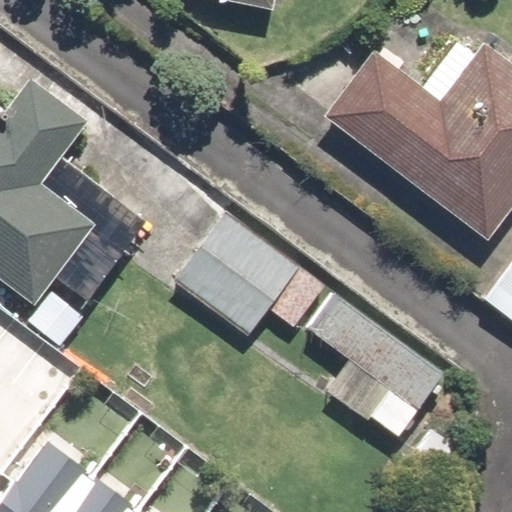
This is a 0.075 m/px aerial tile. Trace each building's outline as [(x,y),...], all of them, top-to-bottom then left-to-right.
[(229,0),(273,8),(274,0),(229,0)] [(380,49),(332,110),(495,239),(511,217),(511,59),(468,24),(422,82),(380,49)] [(0,278),(31,301),(91,219),(38,180),(85,118),(29,77),(4,111),(0,108),(0,278)] [(211,231),(158,297),(229,354),(282,288),(211,231)] [(511,269),(488,305),(511,321),(511,269)] [(452,371),(336,287),(311,322),(356,355),(331,390),(401,441),(452,371)] [(159,511),(48,429),(0,493),(0,511),(159,511)]
